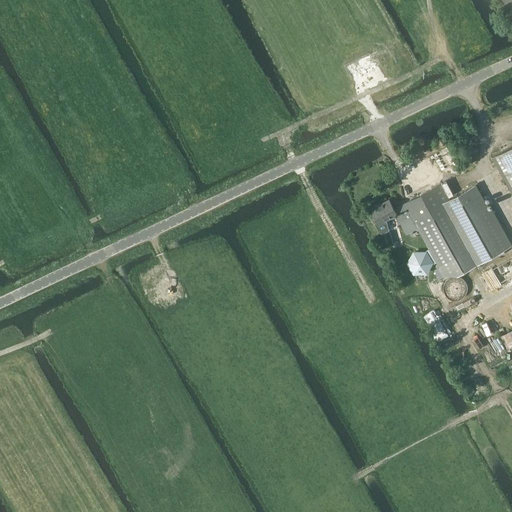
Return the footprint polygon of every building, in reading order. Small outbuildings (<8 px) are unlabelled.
[(511,191),(511,145),(493,156),(511,191)] [(475,186),(449,200),(441,184),(394,209),(389,200),(375,208),(374,206),(370,208),(377,222),(375,223),(380,231),(383,232),(388,229),(386,220),(394,215),(396,218),(398,218),(406,233),(417,227),(444,276),(457,272),(507,244),(475,186)] [(433,262),(426,251),(413,251),(406,262),(413,275),(427,274),(433,262)] [(443,284),(443,285),(443,286),(443,287),(443,289),(443,290),(444,291),(444,292),(445,294),(446,294),(448,296),(450,297),(451,297),(452,297),(454,297),(455,297),(456,296),(457,296),(458,296),(459,295),(460,294),(461,294),(461,293),(462,292),(462,291),(463,290),(463,288),(463,287),(463,286),(463,284),(462,282),(461,281),(461,280),(460,280),(459,279),(457,278),(455,277),(453,277),(452,277),(451,277),(450,278),(449,278),(448,278),(447,279),(446,280),(445,281),(444,282),(444,283),(443,284)] [(511,346),(511,328),(499,336),(506,350),(511,346)]
